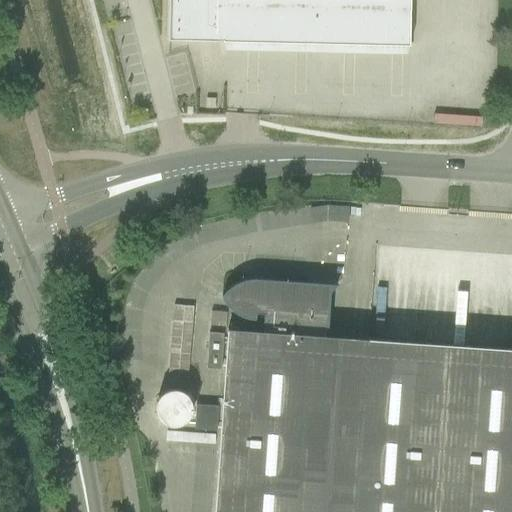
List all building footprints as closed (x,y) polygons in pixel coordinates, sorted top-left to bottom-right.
[(409,45),(410,0),(168,0),(167,40),(217,41),(217,40),(223,40),(223,41),(409,45)] [(347,222),(348,208),(328,206),(327,221),(347,222)] [(435,511),(447,344),(325,335),(326,327),(327,327),(330,291),(337,284),(309,283),(309,282),(308,282),(257,279),(252,279),(246,280),(240,282),(234,284),(230,288),(225,292),(221,296),(225,302),(228,306),(233,311),(238,314),(244,316),(250,318),(256,319),(256,313),(264,314),(262,330),(227,328),(214,511),(435,511)] [(191,380),(194,306),(174,305),(171,379),(191,380)] [(398,332),(398,338),(466,342),(468,311),(453,310),(453,306),(439,305),(439,311),(415,310),(414,321),(387,319),(386,331),(398,332)] [(221,369),(223,333),(209,332),(206,368),(221,369)] [(511,511),(511,348),(447,344),(435,511),(511,511)] [(194,429),(216,431),(218,406),(196,404),(194,429)]
